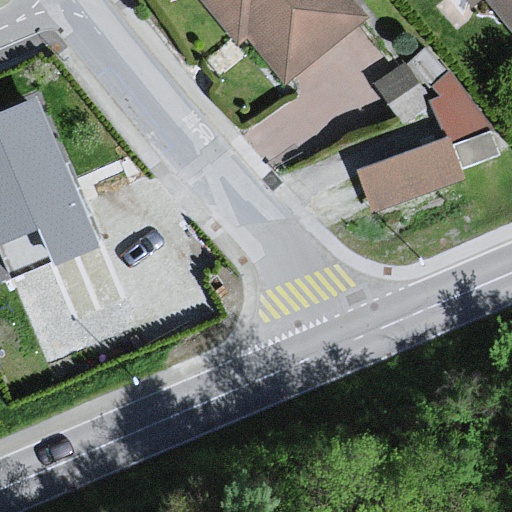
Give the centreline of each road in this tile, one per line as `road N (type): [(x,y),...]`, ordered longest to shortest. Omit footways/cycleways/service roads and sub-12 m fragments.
road 1 (residential): [(335,344),(287,259),(70,0)]
road 2 (tertiary): [(0,488),(335,344)]
road 3 (tertiary): [(335,344),(511,270)]
